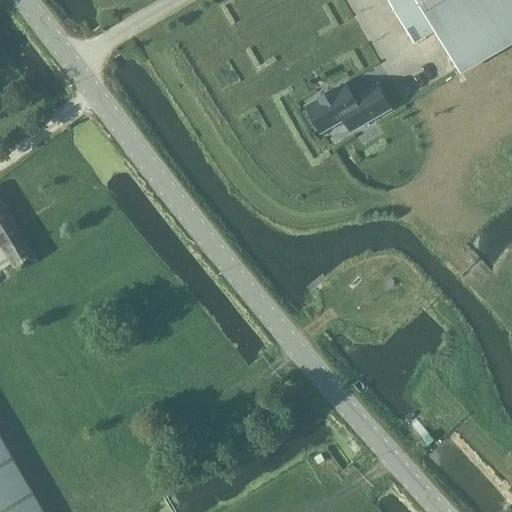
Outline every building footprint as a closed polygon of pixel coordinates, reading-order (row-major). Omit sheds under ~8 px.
[(511,0),(396,0),(408,19),(403,22),(414,41),(436,29),(459,68),(511,36),(511,0)] [(319,98),(305,106),(320,133),(343,119),(350,131),(390,109),(377,85),(354,98),(345,83),(331,91),(330,90),(328,90),(329,91),(320,96),(320,95),(318,96),(319,98)] [(0,268),(10,263),(14,268),(35,255),(0,195),(0,268)] [(43,511),(0,436),(0,511),(43,511)] [(314,458),(317,464),(324,459),(321,454),(314,458)]
